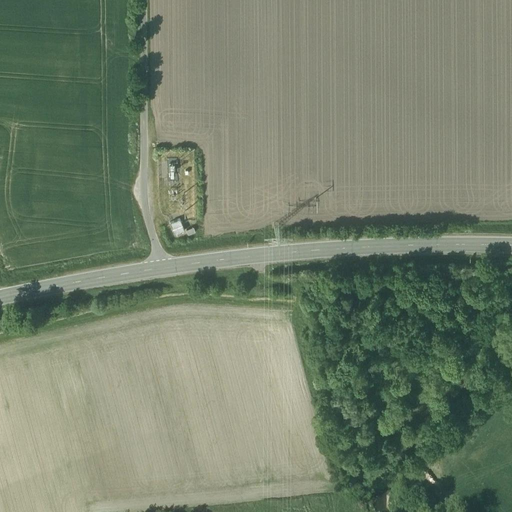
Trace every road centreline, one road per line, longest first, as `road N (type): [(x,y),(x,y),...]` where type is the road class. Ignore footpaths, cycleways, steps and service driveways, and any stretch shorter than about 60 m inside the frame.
road 1 (secondary): [(162,266),(343,246),(511,245)]
road 2 (residential): [(140,0),(142,189),(162,266)]
road 3 (secondary): [(0,296),(162,266)]
